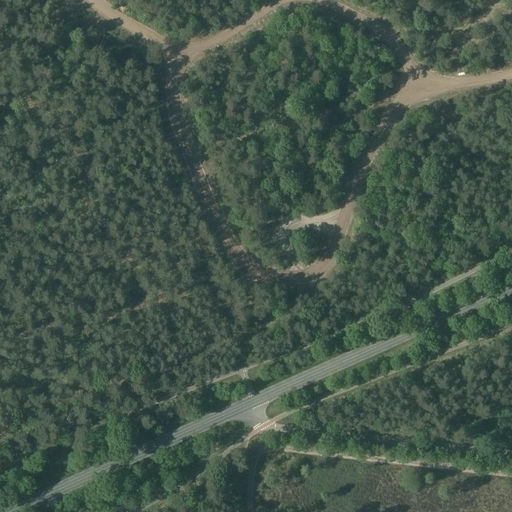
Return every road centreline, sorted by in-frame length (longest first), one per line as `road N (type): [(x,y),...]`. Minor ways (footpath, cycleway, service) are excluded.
road 1 (track): [(0,335),(158,304),(155,283),(93,229),(65,130),(0,81)]
road 2 (track): [(296,278),(329,262),(351,186),(404,99),(419,87),(511,71)]
road 3 (track): [(158,304),(194,322),(203,345),(149,374),(55,401),(0,433)]
road 4 (secondary): [(253,402),(511,286)]
road 5 (secondary): [(9,511),(253,402)]
road 6 (unclassified): [(265,425),(511,454)]
road 7 (track): [(177,52),(172,89),(180,132),(221,232),(255,272)]
road 8 (track): [(419,87),(392,39),(321,0)]
